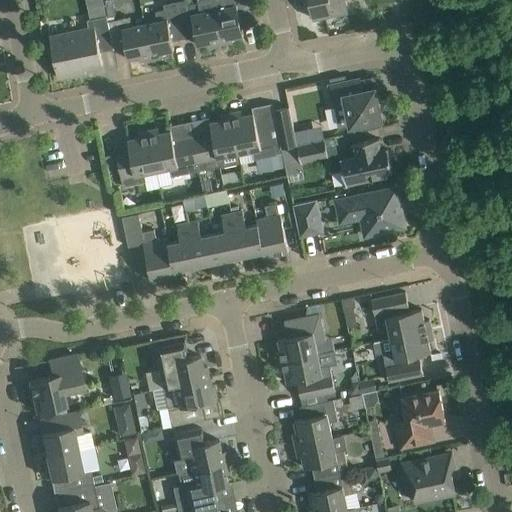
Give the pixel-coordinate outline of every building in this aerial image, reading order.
[(112,0),(103,0),(107,15),(107,17),(115,15),(112,0)] [(221,43),(212,0),(197,0),(197,2),(190,3),(189,0),(179,0),(176,1),(184,37),(196,35),(198,44),(209,42),(209,46),(221,43)] [(212,0),(221,43),(233,41),(232,37),(243,35),(242,26),(255,24),(249,0),(212,0)] [(309,0),(313,18),(347,10),(344,0),(309,0)] [(172,40),(184,37),(176,1),(163,3),(164,9),(156,10),(158,20),(145,22),(152,58),(164,55),(163,51),(174,49),(172,40)] [(50,35),(58,77),(74,74),(74,70),(103,64),(100,51),(114,48),(108,20),(107,17),(107,15),(87,19),(89,27),(50,35)] [(140,60),(152,58),(145,22),(131,25),(130,16),(108,20),(114,48),(114,49),(126,46),(128,58),(139,56),(140,60)] [(330,85),(334,104),(339,127),(381,118),(375,88),(363,90),(360,78),(330,85)] [(281,147),(297,144),(289,106),(273,109),(281,147)] [(241,109),(231,111),(239,152),(252,149),(254,158),(276,153),(268,116),(255,119),(253,112),(242,114),(241,109)] [(212,133),(193,137),(200,170),(241,161),(239,152),(231,111),(221,113),(222,119),(210,121),(212,133)] [(148,129),(157,169),(169,167),(171,176),(200,170),(193,137),(173,141),(171,130),(159,132),(158,127),(148,129)] [(144,172),(157,169),(148,129),(138,131),(139,136),(128,139),(130,150),(117,153),(123,186),(146,181),(144,172)] [(392,171),(388,148),(382,149),(379,137),(352,143),(354,155),(342,157),(346,184),(387,176),(388,172),(392,171)] [(325,138),(297,144),(301,162),(328,156),(325,138)] [(106,166),(114,164),(112,154),(104,155),(106,166)] [(396,188),(376,192),(337,200),(340,213),(348,211),(350,218),(367,215),(371,233),(404,226),(396,188)] [(293,203),(300,236),(324,231),(317,198),(293,203)] [(256,218),(257,223),(258,223),(265,255),(289,250),(281,213),(279,213),(277,202),(265,205),(267,216),(256,218)] [(242,209),(231,212),(241,255),(253,253),(254,258),(265,255),(258,223),(257,223),(246,225),(242,209)] [(225,230),(212,233),(219,265),(231,263),(229,258),(241,255),(231,212),(221,214),(225,230)] [(173,275),(165,237),(157,239),(154,228),(142,231),(138,213),(122,216),(129,246),(143,243),(151,280),(173,275)] [(198,219),(186,221),(195,265),(208,262),(209,267),(219,265),(212,233),(201,235),(198,219)] [(195,265),(186,221),(177,223),(180,239),(169,242),(168,237),(165,237),(173,275),(186,272),(185,267),(195,265)] [(391,337),(432,328),(429,318),(424,319),(422,308),(410,310),(406,291),(371,298),(378,328),(389,325),(391,337)] [(354,296),(341,299),(344,311),(353,309),(356,305),(354,296)] [(277,361),(318,353),(315,341),(325,339),(320,312),(285,320),(288,336),(278,338),(281,350),(275,351),(277,361)] [(434,338),(432,328),(391,337),(374,340),(376,352),(383,351),(389,380),(423,373),(419,354),(431,351),(428,339),(434,338)] [(162,386),(209,376),(206,364),(202,365),(200,354),(188,356),(184,340),(154,347),(162,386)] [(335,349),(318,353),(277,361),(280,371),(285,370),(287,382),(297,380),(301,397),(335,390),(329,364),(337,362),(335,349)] [(75,353),(49,359),(52,374),(29,379),(36,409),(64,403),(62,393),(83,389),(75,353)] [(125,371),(108,375),(113,398),(130,394),(125,371)] [(211,386),(209,376),(162,386),(171,425),(214,415),(211,399),(217,398),(214,386),(211,386)] [(373,378),(360,381),(362,392),(375,389),(373,378)] [(352,382),(348,388),(349,395),(362,392),(360,381),(352,382)] [(439,389),(419,393),(402,397),(407,420),(396,422),(401,447),(434,440),(431,424),(446,421),(439,389)] [(376,390),(362,393),(365,409),(374,407),(379,400),(376,390)] [(293,433),(295,444),(332,436),(329,421),(338,420),(333,398),(299,406),(302,418),(294,420),(297,432),(293,433)] [(41,432),(46,455),(94,444),(90,431),(82,432),(77,409),(55,414),(58,428),(41,432)] [(130,430),(129,416),(116,418),(118,432),(130,430)] [(376,419),(368,420),(370,429),(378,428),(376,419)] [(192,468),(226,460),(224,449),(220,450),(218,438),(204,441),(201,426),(172,433),(178,458),(189,456),(192,468)] [(149,430),(141,432),(143,441),(147,441),(150,436),(149,430)] [(370,430),(361,431),(363,440),(371,438),(370,430)] [(336,451),(332,436),(295,444),(298,456),(302,455),(304,467),(312,465),(315,478),(349,470),(344,449),(336,451)] [(380,438),(372,440),(376,459),(384,457),(380,438)] [(67,474),(70,488),(93,483),(91,470),(99,468),(94,444),(46,455),(51,478),(67,474)] [(452,451),(433,455),(402,462),(405,477),(410,476),(416,501),(456,492),(450,466),(455,465),(452,451)] [(384,457),(376,459),(379,472),(392,470),(389,456),(384,457)] [(185,483),(190,507),(217,501),(214,486),(228,484),(225,472),(229,471),(226,460),(192,468),(195,481),(185,483)] [(353,492),(349,470),(315,478),(317,491),(310,492),(312,504),(308,505),(309,511),(330,511),(348,508),(345,494),(353,492)] [(57,511),(108,511),(108,510),(102,506),(98,507),(96,496),(101,495),(100,492),(107,491),(105,481),(94,484),(93,483),(70,488),(73,502),(57,506),(57,511)] [(233,511),(234,511),(230,511),(219,511),(217,501),(190,507),(191,511),(233,511)]
